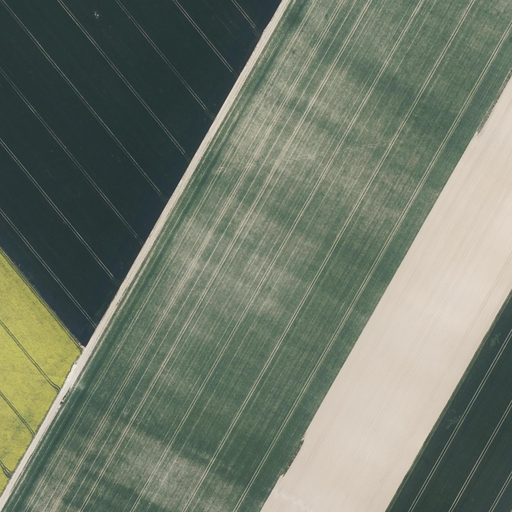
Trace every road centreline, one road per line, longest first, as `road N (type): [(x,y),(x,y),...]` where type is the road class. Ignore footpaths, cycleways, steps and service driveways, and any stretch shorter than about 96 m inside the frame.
road 1 (track): [(0,506),(287,0)]
road 2 (track): [(0,248),(86,354)]
